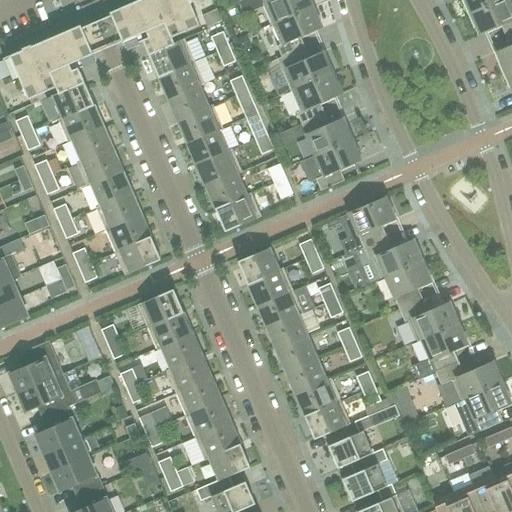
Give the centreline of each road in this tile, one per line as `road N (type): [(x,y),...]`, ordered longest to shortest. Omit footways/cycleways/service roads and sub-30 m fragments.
road 1 (residential): [(310,511),(86,0)]
road 2 (residential): [(511,309),(494,297),(419,177),(352,0)]
road 3 (residential): [(511,240),(484,140),(417,0)]
